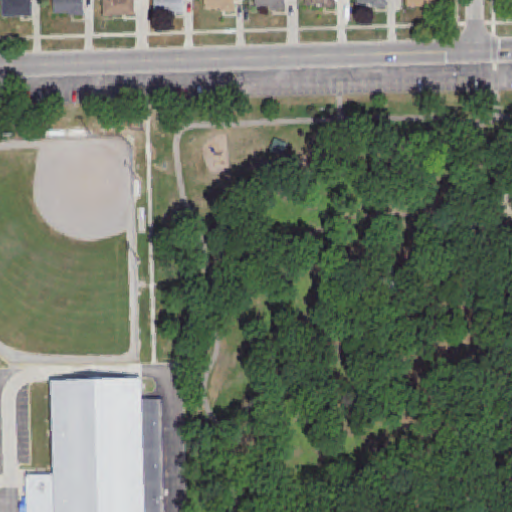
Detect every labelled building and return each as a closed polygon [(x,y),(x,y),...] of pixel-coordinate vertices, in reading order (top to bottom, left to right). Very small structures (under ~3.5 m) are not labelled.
[(2,0),(33,0),(34,18),(3,19),(2,0)] [(53,0),(84,0),(85,17),(69,18),(69,14),(54,15),(53,0)] [(102,0),(134,0),(135,16),(103,17),(102,0)] [(155,0),(184,0),(184,15),(155,15),(155,0)] [(207,0),(234,0),(234,9),(208,10),(207,0)] [(255,0),(285,0),(286,7),(256,9),(255,0)] [(336,0),(304,0),(305,8),(337,8),(336,0)] [(355,0),(356,9),(387,9),(386,0),(355,0)] [(280,156),(268,153),(271,141),(283,144),(280,156)] [(377,282),(386,269),(401,279),(391,292),(377,282)] [(136,378),(139,511),(23,511),(23,476),(51,475),(48,380),(136,378)]
